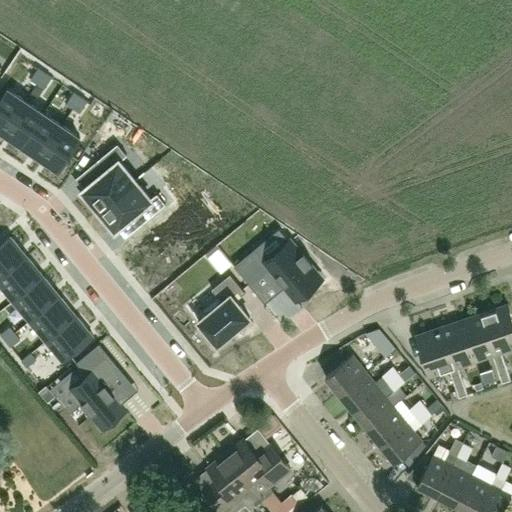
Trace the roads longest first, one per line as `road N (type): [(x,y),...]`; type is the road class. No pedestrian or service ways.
road 1 (residential): [(206,409),(37,209),(0,183)]
road 2 (unclassified): [(264,371),(376,304),(511,253)]
road 3 (residential): [(373,511),(264,371)]
road 4 (unclassified): [(67,511),(206,409)]
